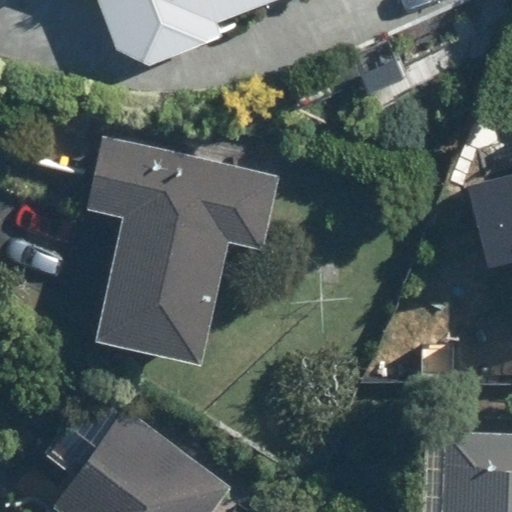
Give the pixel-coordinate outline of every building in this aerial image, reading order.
[(229,11),(262,0),(103,0),(115,35),(154,54),(234,27),(229,11)] [(127,210),(106,323),(215,343),(236,230),(270,236),(283,163),(106,131),(98,205),(127,210)] [(511,256),(511,171),(463,183),(483,263),(511,256)] [(502,360),(503,356),(502,276),(452,275),(451,300),(410,299),(409,354),(411,354),(502,360)] [(511,511),(511,415),(412,415),(411,511),(511,511)] [(216,511),(233,490),(142,422),(74,511),(216,511)]
